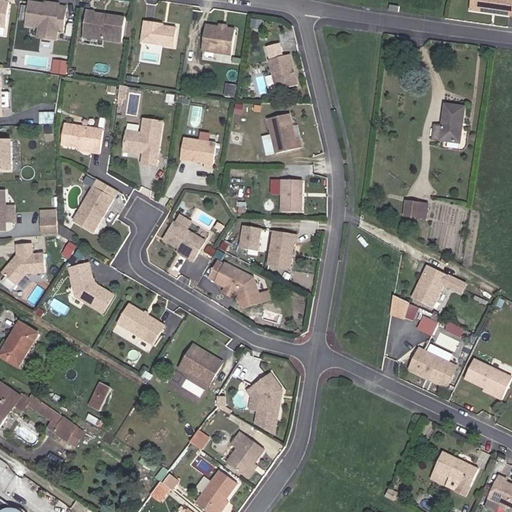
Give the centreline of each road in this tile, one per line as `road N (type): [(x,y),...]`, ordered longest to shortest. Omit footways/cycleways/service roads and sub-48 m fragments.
road 1 (residential): [(315,354),(339,193),(299,5)]
road 2 (residential): [(141,211),(138,267),(256,340),(315,354)]
road 3 (residential): [(315,354),(511,442)]
road 4 (residential): [(299,5),(511,36)]
road 5 (residential): [(254,511),(298,451),(315,354)]
